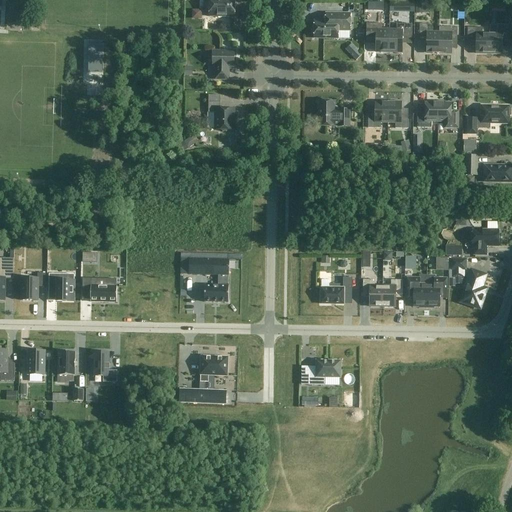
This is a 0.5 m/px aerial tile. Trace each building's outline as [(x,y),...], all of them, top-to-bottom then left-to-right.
[(209,0),(209,17),(234,18),(234,0),(209,0)] [(371,11),(380,11),(380,3),(371,3),(371,11)] [(418,4),(419,15),(431,14),(430,4),(418,4)] [(350,14),(332,14),(332,22),(314,22),(314,26),(313,28),(313,33),(314,34),(314,39),(338,39),(338,31),(350,31),(350,14)] [(389,53),(389,30),(382,30),(382,24),(366,24),(366,38),(376,38),(376,53),(389,53)] [(396,30),(389,30),(389,53),(402,53),(402,39),(412,39),(412,25),(396,24),(396,30)] [(427,53),(439,54),(439,34),(433,33),(433,27),(428,27),(428,24),(419,24),(419,38),(427,38),(427,53)] [(439,34),(439,54),(451,54),(451,40),(457,40),(457,28),(446,28),(446,34),(439,34)] [(476,54),(489,54),(489,34),(482,34),(482,28),(467,28),(467,40),(476,40),(476,54)] [(489,34),(489,54),(502,54),(502,40),(511,40),(511,28),(497,28),(496,34),(489,34)] [(234,52),(213,52),(213,67),(215,67),(215,80),(228,80),(228,67),(234,67),(234,52)] [(220,96),(208,96),(208,113),(216,113),(216,130),(220,130),(222,132),(226,132),(228,130),(233,131),(233,110),(220,109),(220,96)] [(335,102),(319,102),(319,114),(317,114),(317,122),(318,122),(318,127),(349,127),(350,110),(336,110),(335,109),(335,102)] [(431,123),(438,123),(438,102),(431,102),(431,103),(425,103),(425,114),(417,114),(417,128),(431,128),(431,123)] [(445,102),(438,102),(438,123),(445,123),(445,129),(458,129),(458,114),(451,114),(451,104),(445,104),(445,102)] [(381,123),(388,123),(388,103),(375,103),(375,117),(368,117),(368,129),(381,129),(381,123)] [(388,103),(388,123),(395,123),(395,129),(408,129),(408,120),(401,120),(401,103),(388,103)] [(509,106),(481,106),(481,120),(477,120),(477,119),(468,119),(468,135),(477,135),(477,129),(490,129),(490,124),(509,124),(509,117),(511,117),(511,108),(509,108),(509,106)] [(477,156),(465,156),(465,176),(477,176),(477,156)] [(511,166),(484,166),(484,182),(511,182),(511,166)] [(486,255),(486,248),(488,247),(498,247),(499,231),(473,230),(472,246),(474,246),(474,255),(486,255)] [(0,300),(5,301),(5,279),(14,279),(14,258),(0,258),(0,300)] [(229,276),(229,260),(189,259),(189,275),(218,276),(218,286),(205,286),(204,303),(228,303),(229,286),(228,286),(228,276),(229,276)] [(451,259),(450,271),(453,271),(452,277),(464,277),(464,271),(466,271),(467,260),(451,259)] [(484,268),(483,259),(469,260),(470,269),(484,268)] [(461,302),(480,309),(487,290),(484,281),(486,276),(472,271),(461,302)] [(22,279),(21,302),(38,302),(38,288),(45,288),(45,274),(38,274),(38,279),(22,279)] [(49,275),(49,292),(57,292),(57,301),(63,301),(63,302),(74,302),(74,282),(66,282),(66,281),(58,281),(58,275),(49,275)] [(427,285),(427,275),(419,275),(419,279),(407,278),(407,299),(414,299),(414,308),(420,308),(420,309),(427,309),(427,285)] [(427,285),(427,309),(434,309),(434,308),(440,308),(440,299),(447,299),(447,279),(434,279),(434,275),(427,275),(427,285)] [(81,279),(80,293),(89,293),(88,302),(114,303),(115,287),(94,286),(94,279),(81,279)] [(321,288),(321,304),(324,304),(344,305),(344,295),(352,295),(352,279),(343,279),(343,289),(340,289),(340,285),(331,285),(331,288),(321,288)] [(383,287),(375,287),(375,280),(363,280),(363,294),(370,294),(370,307),(383,307),(383,287)] [(403,281),(391,281),(391,287),(383,287),(383,307),(396,307),(396,294),(403,294),(403,281)] [(7,351),(0,350),(0,373),(1,374),(0,382),(14,382),(15,364),(7,364),(7,351)] [(29,351),(28,375),(44,376),(45,352),(29,351)] [(59,352),(58,376),(66,376),(65,382),(73,382),(74,376),(75,352),(59,352)] [(110,353),(94,353),(94,377),(103,377),(103,383),(117,383),(117,371),(109,371),(110,353)] [(227,375),(227,357),(201,357),(201,375),(201,382),(208,382),(208,375),(227,375)] [(340,378),(341,361),(316,361),(316,362),(317,362),(316,369),(308,369),(308,386),(325,386),(325,378),(339,378),(340,378)] [(74,390),(74,402),(83,402),(83,390),(74,390)] [(180,390),(180,402),(226,404),(226,392),(180,390)]
